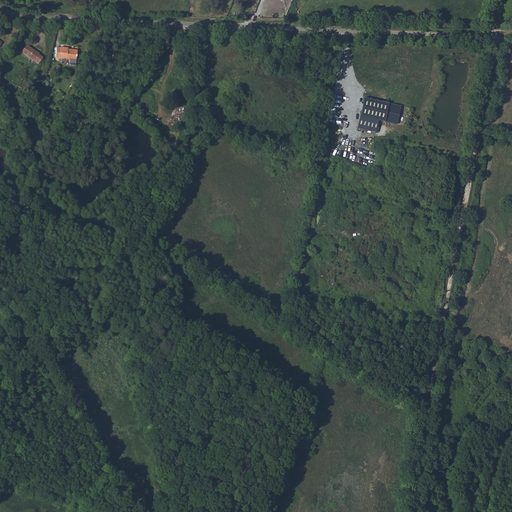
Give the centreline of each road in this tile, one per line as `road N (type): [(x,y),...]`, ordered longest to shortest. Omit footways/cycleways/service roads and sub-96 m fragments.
road 1 (track): [(415,511),(497,32)]
road 2 (unclassified): [(0,8),(42,19),(474,31)]
road 3 (track): [(294,324),(319,180),(341,136),(342,27)]
